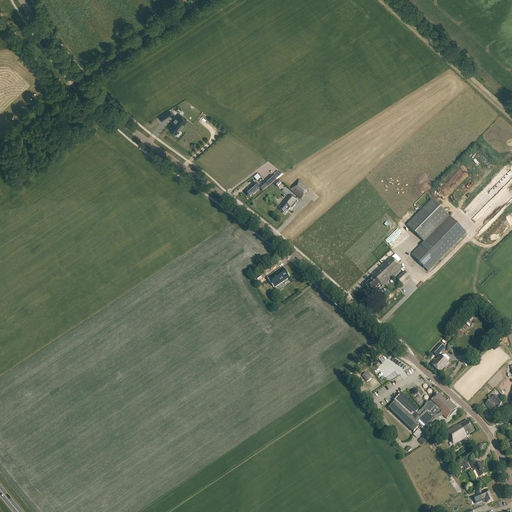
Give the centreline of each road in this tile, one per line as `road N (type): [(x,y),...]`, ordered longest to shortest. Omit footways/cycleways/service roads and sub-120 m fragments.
road 1 (tertiary): [(487,431),(239,208),(92,94),(20,0)]
road 2 (track): [(511,115),(384,0)]
road 3 (track): [(196,0),(85,74)]
